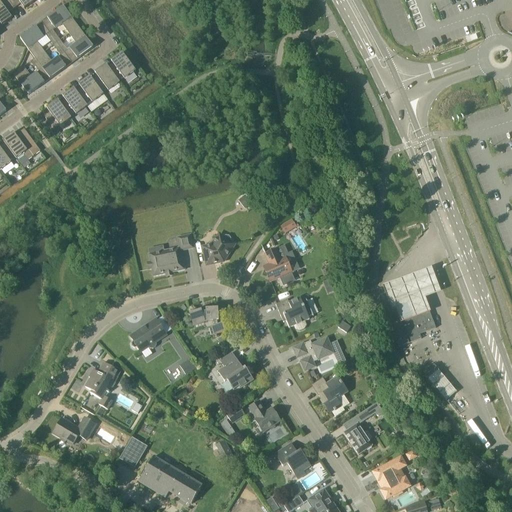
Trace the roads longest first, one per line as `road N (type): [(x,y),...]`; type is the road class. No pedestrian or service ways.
road 1 (residential): [(210,290),(238,299),(361,511)]
road 2 (residential): [(210,290),(110,318),(44,414),(10,444)]
road 3 (residential): [(0,128),(106,49),(75,0)]
road 4 (secondary): [(511,396),(450,227)]
road 5 (secondary): [(384,96),(434,211),(450,227)]
road 6 (secondary): [(450,227),(402,95)]
